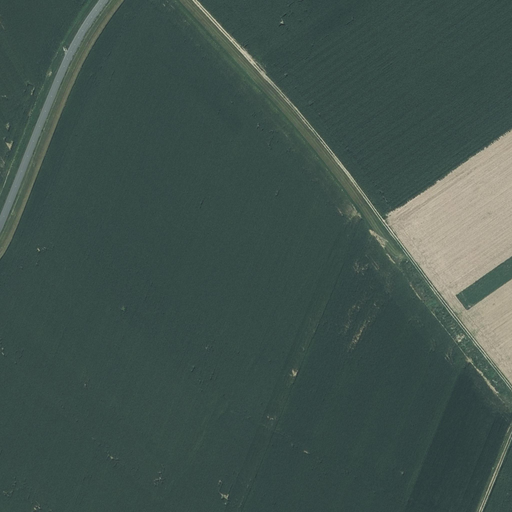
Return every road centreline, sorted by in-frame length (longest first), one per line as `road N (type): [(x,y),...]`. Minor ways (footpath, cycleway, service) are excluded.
road 1 (track): [(194,0),(339,163),(511,390)]
road 2 (tertiary): [(0,223),(69,55),(105,0)]
